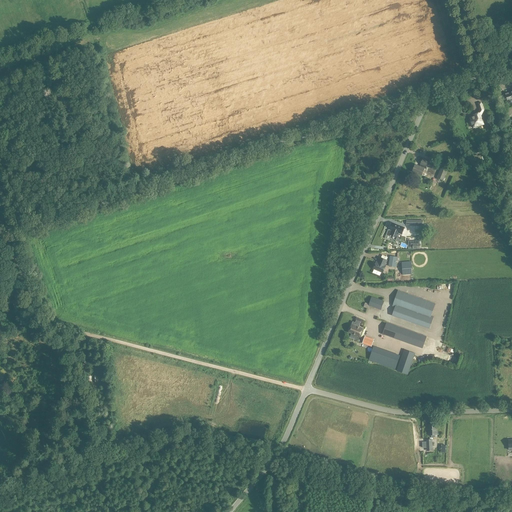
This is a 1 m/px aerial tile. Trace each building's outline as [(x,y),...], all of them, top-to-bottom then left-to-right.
[(484,110),(481,102),(478,103),(480,110),(478,113),(476,114),(476,116),(471,118),(472,122),(471,123),(472,126),(473,125),(474,127),(475,127),(476,127),(477,127),(478,126),(479,125),(479,124),(483,123),(481,116),(484,110)] [(482,161),(478,153),(473,155),(477,164),(482,161)] [(423,160),(421,164),(420,167),(415,165),(413,171),(422,175),(424,169),(426,169),(427,166),(434,169),(436,165),(423,160)] [(437,178),(443,181),(449,166),(443,163),(437,178)] [(404,229),(403,227),(392,223),(389,230),(388,230),(386,235),(390,236),(390,235),(397,237),(399,233),(400,234),(402,233),(404,229)] [(396,267),(397,257),(390,256),(388,266),(396,267)] [(376,262),(374,269),(383,273),(386,266),(385,265),(387,260),(381,258),(379,262),(380,262),(380,263),(376,262)] [(411,262),(402,263),(403,269),(405,269),(406,275),(412,274),(411,262)] [(436,304),(398,290),(392,306),(395,307),(396,305),(418,313),(415,324),(430,329),(434,316),(431,316),(436,304)] [(381,310),(384,301),(372,296),(369,306),(381,310)] [(353,322),(349,332),(352,333),(350,338),(356,340),(358,335),(360,336),(363,328),(359,327),(360,324),(355,323),(353,322)] [(382,334),(422,348),(427,336),(387,322),(382,334)] [(363,343),(371,346),(373,340),(365,337),(363,343)] [(369,360),(395,370),(399,356),(373,347),(369,360)] [(414,357),(423,361),(425,355),(415,351),(414,353),(404,350),(396,371),(408,375),(414,357)] [(429,430),(428,430),(428,435),(431,435),(431,438),(435,438),(435,435),(437,435),(437,431),(436,425),(429,425),(429,430)] [(508,456),(505,450),(499,453),(502,459),(508,456)]
